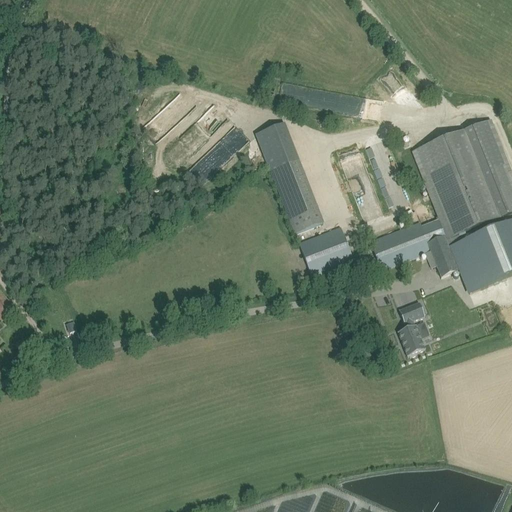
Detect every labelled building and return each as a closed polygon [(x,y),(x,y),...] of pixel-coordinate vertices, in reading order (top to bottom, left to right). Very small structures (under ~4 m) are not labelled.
[(511,175),(491,123),(414,153),(440,221),(437,222),(438,223),(423,228),(422,224),(370,243),(370,244),(381,273),(426,256),(432,270),(437,268),(441,280),(461,272),(470,295),(511,278),(511,175)] [(300,162),(271,173),(287,216),(316,204),(300,162)] [(354,262),(350,253),(341,229),(299,246),(312,279),(354,262)] [(0,317),(4,322),(17,312),(0,290),(0,317)] [(410,330),(398,334),(408,359),(411,358),(411,359),(416,357),(415,356),(425,352),(416,328),(414,328),(412,324),(425,318),(420,305),(399,313),(405,327),(408,325),(410,330)] [(69,334),(77,332),(75,323),(67,326),(69,334)]
